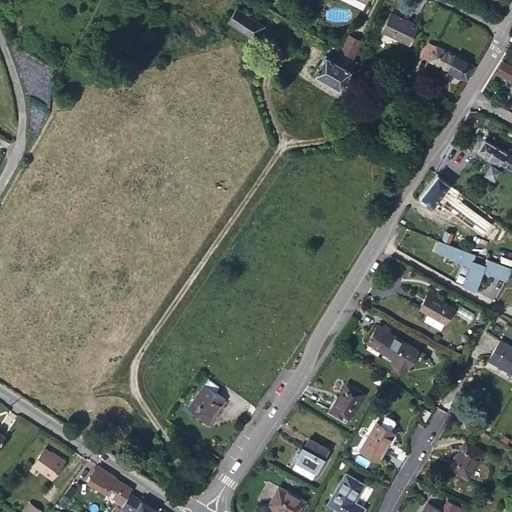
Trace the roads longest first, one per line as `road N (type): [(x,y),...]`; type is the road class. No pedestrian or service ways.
road 1 (tertiary): [(209,511),(498,31)]
road 2 (unclassified): [(196,511),(137,395),(135,367),(284,144)]
road 3 (unclassified): [(284,144),(345,136),(361,116),(289,63),(269,73),(268,102)]
road 4 (residential): [(0,392),(183,511)]
road 5 (residential): [(0,179),(22,101),(0,37)]
